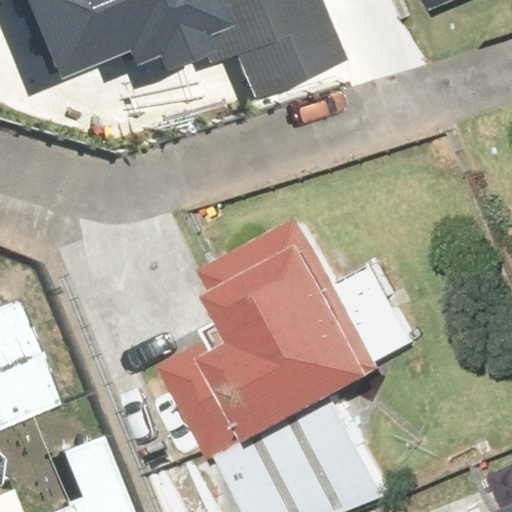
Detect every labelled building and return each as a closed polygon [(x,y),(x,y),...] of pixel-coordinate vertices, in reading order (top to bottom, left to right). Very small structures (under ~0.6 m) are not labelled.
[(348,62),(324,0),(0,0),(31,81),(187,22),(202,60),(225,51),(244,101),(348,62)] [(432,0),(436,10),(461,0),(432,0)] [(344,394),(388,370),(304,216),(206,270),(229,311),(213,320),(221,336),(170,364),(256,511),(342,511),(395,487),(344,394)] [(0,422),(55,398),(8,295),(0,298),(0,422)] [(128,511),(96,431),(52,449),(71,496),(30,511),(128,511)] [(433,511),(489,511),(481,491),(433,511)]
